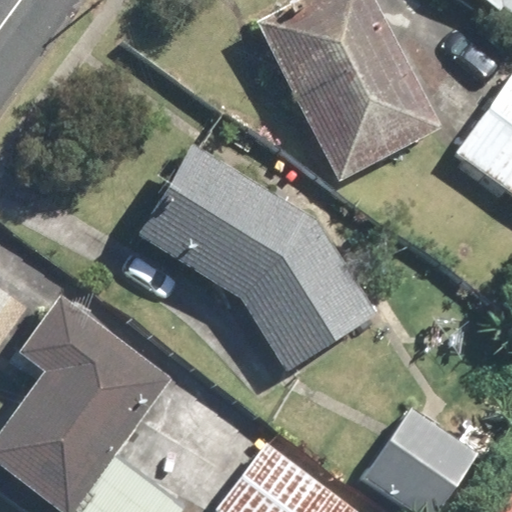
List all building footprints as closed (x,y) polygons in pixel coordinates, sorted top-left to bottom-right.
[(358,0),(300,0),(254,24),(333,175),(425,127),(358,0)] [(511,0),(466,0),(511,28),(511,0)] [(511,78),(453,155),(511,200),(511,78)] [(279,377),(374,317),(314,222),(189,151),(137,243),(227,294),(279,377)] [(0,464),(0,474),(63,511),(77,511),(153,385),(103,355),(106,351),(46,316),(20,361),(51,379),(0,464)] [(414,408),(364,482),(408,511),(431,511),(474,449),(414,408)] [(262,449),(216,511),(343,511),(346,510),(262,449)]
